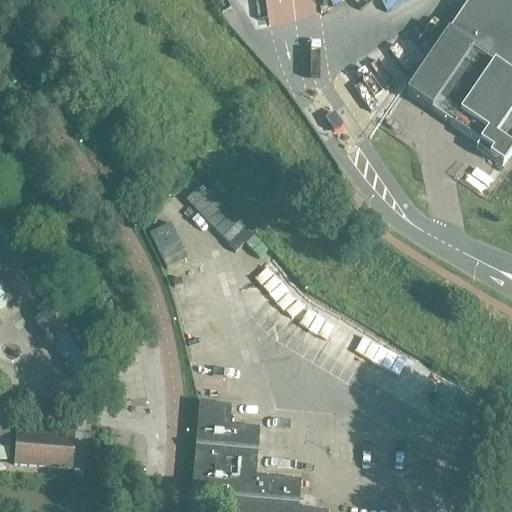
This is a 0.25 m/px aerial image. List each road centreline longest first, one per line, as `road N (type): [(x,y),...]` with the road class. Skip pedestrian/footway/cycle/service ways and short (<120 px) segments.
road 1 (unknown): [(343,407),(326,416),(309,456),(322,491),(407,511)]
road 2 (unknown): [(444,511),(440,450),(414,422),(343,407)]
